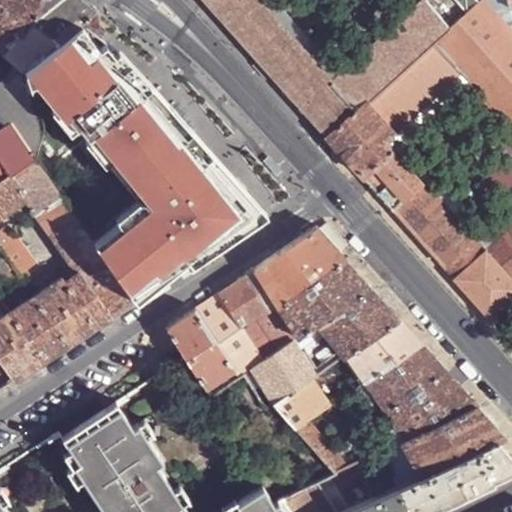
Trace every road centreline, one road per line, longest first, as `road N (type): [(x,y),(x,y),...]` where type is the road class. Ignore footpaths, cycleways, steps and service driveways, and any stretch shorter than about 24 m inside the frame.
road 1 (residential): [(0,412),(336,192)]
road 2 (tertiary): [(336,192),(154,0)]
road 3 (tertiary): [(511,387),(336,192)]
